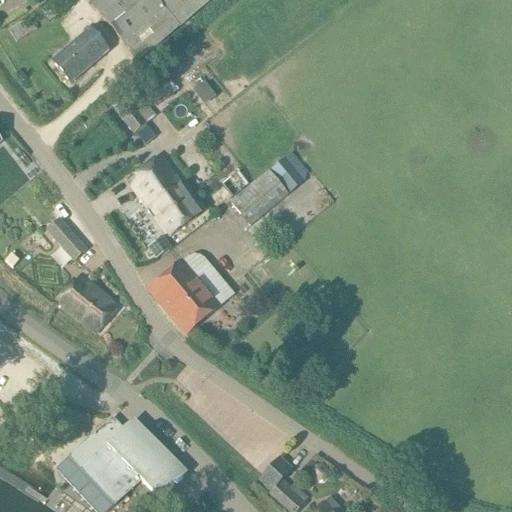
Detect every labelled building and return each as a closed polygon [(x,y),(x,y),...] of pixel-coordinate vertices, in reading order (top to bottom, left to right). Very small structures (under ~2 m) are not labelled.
[(44,15),(48,22),(71,8),(66,0),(53,0),(40,8),(41,10),(35,14),(38,19),(44,15)] [(95,0),(90,4),(139,63),(179,28),(180,29),(212,1),(210,0),(95,0)] [(37,29),(29,17),(8,29),(17,42),(37,29)] [(108,52),(90,29),(51,62),(70,84),(108,52)] [(130,79),(155,108),(177,90),(152,60),(130,79)] [(192,92),(204,107),(216,97),(204,82),(192,92)] [(108,104),(143,147),(155,137),(145,125),(156,116),(131,85),(108,104)] [(168,110),(181,127),(203,111),(190,93),(168,110)] [(147,173),(183,226),(199,215),(179,186),(181,185),(163,161),(147,173)] [(235,200),(250,187),(237,172),(222,185),(235,200)] [(229,205),(249,229),(287,196),(267,172),(250,187),(235,200),(229,205)] [(148,208),(168,236),(183,226),(147,173),(131,187),(146,209),(148,208)] [(46,231),(74,263),(87,250),(59,219),(46,231)] [(164,239),(152,248),(159,257),(171,249),(164,239)] [(217,308),(220,311),(234,299),(203,263),(198,260),(192,259),(187,262),(182,266),(181,265),(150,291),(186,334),(217,308)] [(82,279),(59,306),(95,334),(118,308),(82,279)] [(79,472),(115,508),(141,482),(159,501),(186,475),(133,421),(123,431),(111,418),(92,438),(68,461),(79,472)] [(269,495),(288,511),(297,511),(308,502),(306,500),(308,498),(292,484),(290,486),(283,480),(293,470),(284,462),(291,454),(287,451),(280,458),(258,481),(270,493),(269,495)] [(316,511),(340,511),(329,500),(323,506),(316,511)]
